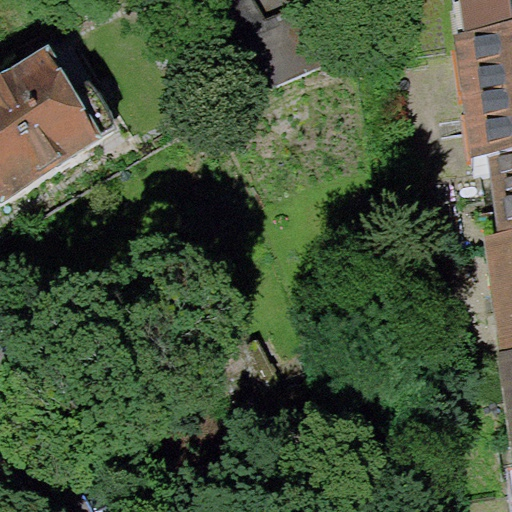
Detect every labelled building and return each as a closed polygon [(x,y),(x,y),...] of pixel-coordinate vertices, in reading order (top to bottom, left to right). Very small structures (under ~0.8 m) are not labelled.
[(173,0),(235,103),(354,52),(331,0),(326,0),(263,26),(247,0),(173,0)] [(476,53),(511,47),(511,0),(464,0),(466,17),(470,17),(476,53)] [(473,136),(469,136),(474,174),(490,172),(511,168),(511,47),(476,53),(457,55),(462,90),(466,89),(473,136)] [(91,152),(44,73),(0,99),(0,197),(4,204),(91,152)] [(501,251),(504,251),(511,249),(511,168),(490,172),(501,251)] [(508,407),(511,434),(511,446),(510,447),(511,459),(511,370),(500,372),(505,407),(508,407)]
